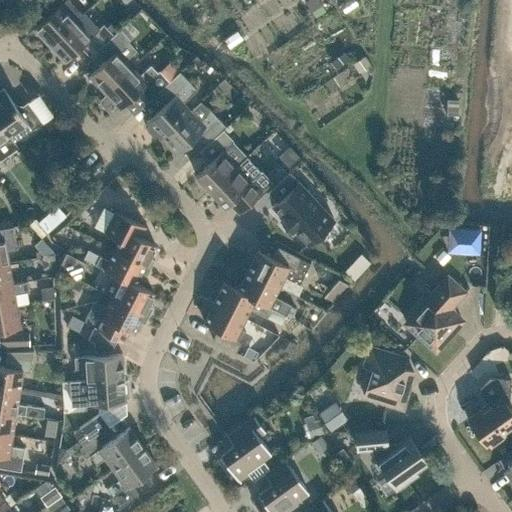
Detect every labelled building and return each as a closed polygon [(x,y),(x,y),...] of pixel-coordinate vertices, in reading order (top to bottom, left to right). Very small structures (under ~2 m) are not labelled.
[(49,44),(76,19),(62,3),(65,0),(53,0),(58,5),(34,28),(49,44)] [(85,10),(76,19),(49,44),(64,61),(92,35),(91,35),(94,32),(104,42),(113,34),(103,23),(100,26),(85,10)] [(104,91),(131,66),(125,59),(136,49),(128,40),(130,38),(120,28),(102,44),(111,54),(89,75),(104,91)] [(139,74),(131,66),(104,91),(105,93),(100,98),(100,101),(109,111),(112,111),(118,106),(119,108),(142,87),(151,96),(159,69),(157,71),(150,64),(139,74)] [(159,136),(161,137),(190,110),(182,102),(196,89),(180,71),(158,91),(167,100),(146,121),(148,123),(148,128),(155,136),(159,136)] [(0,121),(8,133),(26,121),(32,129),(42,121),(27,101),(18,108),(3,88),(0,90),(0,121)] [(190,110),(161,137),(176,153),(198,133),(207,143),(226,126),(209,107),(206,110),(199,102),(190,110)] [(0,158),(17,146),(8,133),(0,121),(0,158)] [(195,174),(210,190),(246,155),(232,140),(233,139),(223,129),(200,150),(210,161),(195,174)] [(246,155),(210,190),(224,205),(239,192),(248,202),(272,181),(262,170),(260,171),(246,155)] [(334,219),(289,171),(267,191),(276,201),(272,205),(282,216),(280,218),(292,230),(294,228),(307,243),(334,219)] [(114,248),(150,267),(154,259),(149,256),(155,244),(140,236),(145,225),(115,210),(104,231),(119,238),(114,248)] [(0,228),(13,226),(11,218),(0,220),(0,228)] [(46,231),(35,218),(29,222),(41,236),(46,231)] [(66,223),(58,231),(71,238),(75,228),(66,223)] [(0,262),(9,261),(6,250),(17,248),(13,226),(0,228),(0,262)] [(42,252),(43,255),(54,253),(42,238),(34,244),(42,252)] [(258,250),(248,270),(279,286),(284,276),(299,283),(310,262),(278,246),(273,257),(258,250)] [(148,271),(150,267),(114,248),(108,259),(99,254),(95,263),(112,272),(136,283),(143,268),(148,271)] [(67,252),(59,267),(69,273),(77,257),(67,252)] [(55,253),(43,255),(44,256),(43,256),(44,265),(55,263),(53,254),(55,253)] [(0,284),(13,282),(9,261),(0,262),(0,284)] [(349,263),(344,269),(353,278),(359,272),(349,263)] [(274,295),(279,286),(248,270),(238,288),(269,305),(286,314),(291,304),(274,295)] [(112,296),(148,314),(152,306),(147,304),(153,292),(136,283),(121,277),(112,272),(102,290),(112,295),(112,296)] [(432,293),(406,322),(436,349),(453,329),(452,310),(450,308),(466,291),(447,273),(430,292),(432,293)] [(26,280),(0,284),(0,306),(16,304),(14,292),(28,290),(26,280)] [(224,281),(214,301),(245,317),(250,308),(267,316),(272,307),(269,305),(238,288),(224,281)] [(53,286),(40,288),(42,299),(53,297),(53,286)] [(148,314),(112,296),(107,306),(94,299),(84,320),(94,325),(117,337),(123,340),(128,329),(133,331),(139,320),(144,322),(148,314)] [(245,317),(214,301),(204,321),(218,328),(213,339),(235,351),(246,330),(240,327),(245,317)] [(0,329),(21,326),(16,304),(0,306),(0,329)] [(94,325),(88,338),(94,341),(94,350),(111,349),(117,337),(94,325)] [(28,331),(0,332),(0,344),(29,343),(28,331)] [(293,343),(285,337),(280,346),(288,351),(293,343)] [(370,345),(364,364),(373,367),(364,396),(403,408),(414,371),(397,366),(400,355),(370,345)] [(0,365),(0,387),(19,391),(23,370),(29,371),(33,350),(7,351),(4,366),(0,365)] [(86,380),(124,377),(122,353),(74,356),(75,368),(85,367),(86,380)] [(483,356),(467,373),(476,381),(492,364),(483,356)] [(489,403),(467,418),(486,444),(488,443),(491,446),(506,435),(503,432),(511,425),(511,411),(504,401),(507,399),(509,399),(511,378),(489,376),(479,388),(489,403)] [(124,379),(124,377),(86,380),(87,392),(76,393),(77,404),(126,401),(125,396),(129,396),(127,379),(124,379)] [(0,409),(16,412),(43,417),(44,407),(17,403),(19,391),(0,387),(0,409)] [(334,400),(318,412),(330,429),(347,418),(334,400)] [(0,431),(12,434),(16,412),(0,409),(0,431)] [(82,445),(94,436),(109,425),(100,412),(73,431),(82,445)] [(221,455),(218,458),(227,471),(230,469),(238,479),(247,471),(253,480),(269,468),(262,458),(270,453),(271,452),(258,434),(264,430),(265,430),(254,415),(228,434),(235,444),(221,453),(220,454),(221,455)] [(47,417),(45,432),(55,434),(57,419),(47,417)] [(319,418),(306,422),(310,436),(324,432),(319,418)] [(112,468),(143,446),(129,426),(102,446),(94,436),(78,447),(85,457),(90,454),(96,463),(104,457),(112,468)] [(385,428),(356,431),(358,449),(371,448),(378,458),(376,459),(397,488),(416,474),(414,471),(427,461),(409,436),(395,446),(387,446),(385,428)] [(12,434),(0,431),(0,466),(21,470),(24,447),(11,444),(12,434)] [(321,434),(311,441),(316,448),(326,441),(321,434)] [(57,462),(80,445),(77,440),(66,448),(59,446),(57,462)] [(143,446),(112,468),(119,478),(106,487),(120,506),(138,493),(131,483),(157,465),(143,446)] [(300,497),(307,492),(308,492),(309,491),(285,458),(284,459),(265,473),(272,483),(259,492),(258,493),(259,495),(253,500),(261,511),(282,511),(300,499),(300,500),(301,499),(300,497)] [(36,463),(35,472),(48,475),(50,465),(36,463)] [(15,475),(2,473),(0,483),(13,486),(15,475)] [(352,477),(344,482),(351,492),(359,486),(352,477)] [(39,496),(45,505),(53,500),(46,491),(54,485),(39,496)] [(60,495),(54,485),(46,491),(53,500),(60,495)] [(333,511),(323,497),(303,511),(333,511)] [(51,511),(70,511),(72,511),(64,499),(50,509),(51,511)]
